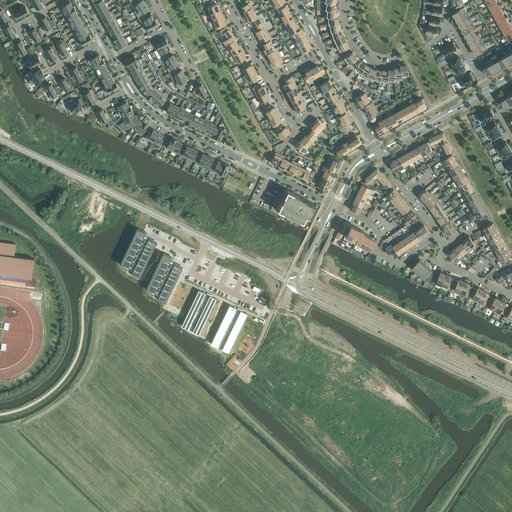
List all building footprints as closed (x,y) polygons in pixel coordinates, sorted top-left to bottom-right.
[(32,0),(35,5),(34,6),(36,9),(42,6),(39,0),(32,0)] [(135,0),(130,3),(135,11),(145,5),(142,0),(138,2),(136,0),(135,0)] [(239,7),(242,12),(252,6),(250,2),(248,3),(246,0),(241,3),(243,6),(239,7)] [(275,7),(277,10),(287,4),(283,6),(281,3),(285,1),(283,0),(276,0),(272,3),(274,2),(276,6),(275,7)] [(206,7),(209,13),(220,9),(218,4),(217,5),(216,3),(214,4),(212,1),(207,3),(208,6),(206,7)] [(325,9),(337,11),(337,10),(335,10),(337,5),(322,1),(322,2),(327,3),(325,9)] [(60,8),(63,13),(64,12),(74,6),(73,6),(73,7),(70,2),(60,8)] [(489,7),(492,11),(500,7),(497,2),(489,7)] [(105,3),(96,8),(99,12),(107,7),(105,3)] [(277,10),(280,16),(289,11),(288,10),(289,9),(287,4),(277,10)] [(135,11),(139,18),(145,15),(143,12),(148,10),(145,5),(135,11)] [(25,6),(21,7),(22,9),(13,14),(16,19),(28,12),(25,6)] [(64,12),(67,16),(76,11),(74,6),(64,12)] [(242,12),(244,17),(254,11),(252,7),(252,6),(242,12)] [(431,12),(431,16),(430,16),(438,17),(439,13),(441,13),(442,10),(442,7),(440,7),(432,6),(430,9),(431,12)] [(107,7),(99,12),(101,16),(112,11),(112,10),(110,12),(107,7)] [(455,19),(456,19),(465,14),(467,13),(464,7),(452,14),(454,17),(455,16),(456,18),(455,19)] [(492,11),(494,16),(502,12),(500,7),(492,11)] [(209,13),(212,20),(223,15),(221,11),(219,11),(219,10),(220,9),(209,13)] [(76,11),(67,16),(69,21),(70,21),(78,16),(75,12),(76,11)] [(112,11),(101,16),(104,21),(114,15),(112,11)] [(246,16),(248,20),(258,15),(257,15),(254,11),(244,17),(245,17),(246,16)] [(280,16),(283,22),(292,17),(289,11),(280,16)] [(494,16),(497,21),(505,16),(502,12),(494,16)] [(458,22),(459,24),(468,19),(465,14),(456,19),(457,22),(458,22)] [(114,15),(104,21),(106,25),(117,20),(114,15)] [(139,18),(143,26),(155,20),(155,19),(154,20),(151,15),(146,18),(145,15),(139,18)] [(223,15),(212,20),(216,29),(225,25),(223,20),(224,20),(223,15)] [(255,25),(256,28),(263,24),(258,15),(248,20),(248,21),(251,25),(252,24),(253,26),(255,25)] [(429,21),(428,25),(435,27),(437,23),(439,23),(440,21),(440,18),(438,17),(430,16),(431,16),(430,15),(428,18),(429,21)] [(45,16),(39,20),(41,23),(42,23),(44,25),(42,26),(45,32),(52,28),(51,27),(54,26),(51,21),(49,22),(45,16)] [(68,22),(70,27),(81,21),(78,16),(70,21),(69,21),(68,22)] [(497,21),(500,26),(508,21),(505,16),(497,21)] [(286,28),(287,28),(296,23),(292,17),(283,22),(285,22),(288,27),(286,28)] [(461,27),(462,29),(471,24),(473,23),(470,18),(468,19),(459,24),(458,24),(460,27),(461,27)] [(117,20),(106,25),(109,30),(119,24),(117,20)] [(155,28),(158,26),(155,20),(143,26),(144,26),(146,31),(149,29),(154,27),(155,28)] [(81,21),(70,27),(73,32),(75,31),(75,30),(83,26),(81,21)] [(500,26),(502,30),(510,26),(508,21),(500,26)] [(8,23),(2,26),(5,32),(7,32),(8,34),(7,35),(8,38),(15,35),(8,23)] [(287,28),(290,34),(301,28),(300,29),(298,24),(296,25),(296,23),(287,28)] [(329,24),(330,31),(341,28),(340,28),(339,23),(326,25),(329,24)] [(464,35),(474,30),(474,29),(476,28),(473,23),(471,24),(462,29),(461,29),(463,33),(464,32),(465,34),(464,35)] [(119,24),(109,30),(111,34),(122,29),(122,28),(119,30),(117,25),(119,24)] [(256,34),(258,38),(268,33),(263,24),(256,28),(258,30),(256,31),(257,33),(256,34)] [(428,25),(426,27),(426,30),(425,34),(432,37),(434,33),(435,33),(437,31),(437,28),(435,27),(428,25)] [(86,31),(83,26),(75,30),(75,31),(77,35),(86,31)] [(217,32),(223,41),(233,34),(230,30),(229,31),(226,26),(217,32)] [(503,36),(511,31),(511,28),(510,26),(502,30),(505,35),(503,36)] [(292,33),(295,37),(303,33),(301,28),(290,34),(292,33)] [(331,31),(333,38),(343,34),(342,34),(341,28),(330,31),(330,32),(331,31)] [(35,29),(28,32),(30,35),(31,35),(36,43),(41,40),(41,39),(43,38),(40,33),(38,34),(35,29)] [(124,33),(122,29),(111,34),(112,36),(112,37),(113,39),(124,33)] [(467,40),(477,35),(474,30),(464,35),(466,38),(467,38),(468,39),(467,40)] [(86,31),(77,35),(80,40),(89,35),(88,35),(86,31)] [(511,31),(503,36),(505,41),(511,37),(511,31)] [(124,33),(113,39),(114,41),(115,41),(116,43),(127,37),(126,37),(124,38),(122,34),(124,33)] [(261,44),(271,39),(268,33),(258,38),(260,43),(261,42),(262,43),(261,44)] [(295,37),(297,42),(306,37),(303,33),(295,37)] [(223,41),(226,45),(234,39),(232,35),(233,34),(223,41)] [(336,44),(336,45),(345,40),(343,34),(333,38),(334,38),(336,44)] [(81,46),(88,42),(89,43),(93,41),(89,35),(80,40),(78,41),(81,46)] [(470,45),(470,46),(480,41),(477,35),(467,40),(469,43),(470,43),(471,45),(470,45)] [(127,37),(116,43),(119,49),(127,44),(127,43),(129,42),(127,37)] [(154,45),(156,50),(167,44),(168,44),(164,37),(161,39),(161,41),(154,45)] [(298,47),(308,42),(306,37),(297,42),(300,46),(298,47)] [(61,39),(56,42),(61,51),(59,52),(61,55),(68,51),(64,46),(67,44),(64,39),(62,40),(61,39)] [(228,49),(229,49),(237,44),(234,39),(226,45),(229,49),(228,49)] [(261,44),(264,49),(272,44),(270,40),(271,39),(261,44)] [(345,40),(336,45),(340,51),(348,45),(345,40)] [(21,41),(14,45),(16,48),(17,47),(19,50),(17,51),(21,57),(27,53),(21,41)] [(473,50),(473,51),(482,45),(480,41),(470,46),(472,48),(474,50),(473,50)] [(308,42),(298,47),(302,55),(309,51),(308,48),(311,46),(308,42)] [(443,49),(443,53),(446,55),(457,50),(456,46),(453,43),(450,45),(449,44),(445,47),(446,47),(443,49)] [(156,50),(161,58),(167,54),(165,51),(170,49),(167,44),(156,50)] [(229,49),(232,55),(242,49),(239,44),(238,45),(237,44),(229,49)] [(265,54),(276,48),(276,47),(275,48),(272,44),(264,49),(266,53),(265,54)] [(482,45),(473,51),(475,54),(475,53),(477,56),(488,49),(484,44),(482,45)] [(50,46),(45,49),(49,57),(48,58),(50,61),(56,57),(53,52),(56,50),(53,45),(50,47),(50,46)] [(265,54),(268,58),(279,52),(276,48),(265,54)] [(232,55),(238,64),(245,59),(243,57),(245,55),(244,53),(245,53),(242,49),(232,55)] [(268,58),(270,63),(281,57),(279,52),(268,58)] [(344,58),(348,64),(356,57),(356,56),(352,52),(344,58)] [(101,59),(99,54),(90,59),(93,64),(102,59),(101,59)] [(167,54),(161,58),(165,65),(175,59),(173,54),(168,57),(167,54)] [(511,62),(507,54),(503,57),(507,65),(511,63),(511,62)] [(31,58),(25,62),(29,68),(41,61),(37,55),(34,57),(34,58),(32,60),(31,58)] [(124,59),(127,66),(138,60),(138,59),(137,60),(134,56),(128,59),(128,57),(124,59)] [(451,68),(463,62),(461,58),(460,58),(459,56),(455,59),(454,58),(450,60),(453,67),(451,68)] [(281,57),(270,63),(273,67),(276,66),(277,68),(283,65),(281,63),(283,62),(280,57),(281,57)] [(349,64),(354,69),(360,61),(360,60),(360,61),(356,57),(348,64),(349,64)] [(497,57),(492,60),(498,70),(502,68),(503,68),(497,57)] [(497,57),(503,68),(502,68),(507,65),(503,57),(498,59),(497,57)] [(93,64),(96,68),(94,69),(105,63),(102,59),(93,64)] [(175,59),(165,65),(169,73),(175,70),(173,67),(178,64),(175,59)] [(128,65),(131,70),(141,64),(138,60),(127,66),(128,66),(128,65)] [(493,62),(488,65),(493,73),(498,70),(492,60),(493,62)] [(358,75),(365,64),(360,61),(354,69),(359,73),(358,75)] [(241,69),(245,75),(255,70),(252,65),(251,66),(250,64),(248,65),(246,62),(241,65),(243,68),(241,69)] [(463,62),(451,68),(455,74),(457,73),(458,74),(462,72),(461,71),(465,68),(464,66),(465,66),(463,62)] [(107,69),(104,64),(105,64),(105,63),(94,69),(97,74),(107,69)] [(131,70),(134,75),(144,69),(141,64),(131,70)] [(358,75),(365,79),(370,67),(365,64),(358,75)] [(317,65),(311,68),(311,67),(311,68),(316,77),(322,74),(321,72),(324,71),(322,66),(319,67),(317,65)] [(406,65),(400,66),(402,80),(402,76),(409,75),(406,65)] [(493,73),(488,65),(483,67),(486,72),(485,72),(487,76),(493,73)] [(76,67),(70,71),(71,74),(73,73),(77,81),(83,79),(82,78),(85,76),(82,71),(79,72),(76,67)] [(365,79),(372,82),(376,69),(375,70),(370,67),(365,79)] [(38,70),(37,68),(25,74),(30,82),(34,79),(37,84),(42,81),(41,80),(45,78),(43,75),(44,74),(41,69),(38,70)] [(316,77),(311,68),(306,70),(307,71),(305,72),(306,74),(303,76),(307,83),(316,77)] [(109,73),(107,69),(97,74),(98,73),(101,78),(109,73)] [(134,75),(136,79),(146,74),(144,69),(134,75)] [(379,82),(382,70),(381,71),(376,69),(372,82),(373,79),(379,81),(379,82)] [(379,82),(387,84),(388,70),(388,69),(388,71),(382,70),(379,82)] [(175,70),(169,73),(173,80),(184,75),(181,70),(177,72),(175,70)] [(255,70),(245,75),(245,76),(246,75),(251,84),(256,81),(255,78),(257,77),(256,75),(257,74),(255,70)] [(112,78),(109,73),(101,78),(104,83),(112,78)] [(136,79),(139,84),(149,79),(146,74),(136,79)] [(460,80),(460,84),(463,86),(465,85),(466,86),(470,86),(472,83),(471,81),(473,80),(473,77),(470,74),(460,80)] [(184,75),(173,80),(178,88),(184,85),(182,82),(187,80),(184,75)] [(284,87),(286,91),(296,86),(291,77),(284,81),(286,83),(284,85),(285,87),(284,87)] [(65,78),(58,82),(60,85),(61,84),(66,93),(71,90),(71,89),(73,87),(70,82),(68,84),(65,78)] [(115,82),(114,83),(112,78),(104,83),(106,87),(104,88),(115,82)] [(139,84),(142,90),(151,83),(149,79),(139,84)] [(319,85),(322,91),(331,86),(330,85),(332,84),(329,80),(319,85)] [(115,91),(119,89),(115,82),(104,88),(107,93),(114,89),(115,91)] [(151,83),(142,90),(147,95),(146,96),(155,87),(155,86),(153,88),(150,84),(151,83)] [(51,84),(45,87),(46,91),(48,90),(49,93),(48,93),(51,100),(58,96),(57,95),(60,93),(57,88),(54,89),(51,84)] [(198,90),(203,98),(208,96),(202,84),(195,88),(197,91),(198,90)] [(251,88),(256,97),(266,91),(264,87),(263,87),(262,85),(260,87),(258,84),(251,88)] [(289,97),(289,98),(299,92),(298,93),(295,87),(296,86),(286,91),(288,96),(289,95),(290,97),(289,97)] [(326,97),(326,98),(336,92),(333,88),(332,88),(331,86),(322,91),(323,92),(324,91),(327,96),(326,97)] [(146,96),(150,99),(159,90),(155,87),(146,96)] [(86,101),(88,104),(95,101),(92,95),(94,94),(91,89),(89,90),(88,89),(83,92),(88,100),(86,101)] [(151,99),(155,102),(163,94),(159,90),(150,99),(151,100),(151,99)] [(266,91),(256,97),(260,103),(261,102),(263,105),(268,102),(267,99),(269,98),(265,92),(266,91)] [(289,98),(292,102),(302,96),(299,92),(289,98)] [(326,98),(329,104),(340,97),(339,98),(337,94),(336,94),(335,93),(336,92),(326,98)] [(356,97),(359,102),(367,97),(364,92),(356,97)] [(155,102),(159,106),(167,98),(163,94),(155,102)] [(293,107),(304,101),(303,102),(300,97),(302,97),(302,96),(292,102),(294,106),(293,107)] [(331,108),(332,108),(343,102),(340,97),(329,104),(331,103),(333,107),(331,108)] [(359,102),(361,107),(372,101),(372,100),(370,102),(367,97),(359,102)] [(511,105),(506,97),(500,100),(503,104),(504,104),(506,108),(511,105)] [(81,98),(68,105),(72,112),(76,110),(77,110),(79,109),(81,108),(81,107),(82,106),(81,105),(84,103),(81,98)] [(421,98),(416,101),(421,110),(426,107),(424,103),(425,102),(423,98),(422,99),(421,98)] [(304,101),(293,107),(296,112),(307,106),(304,101)] [(364,106),(366,110),(375,106),(372,101),(361,107),(362,107),(364,106)] [(416,101),(411,104),(416,112),(421,110),(416,101)] [(118,106),(120,111),(130,106),(129,106),(126,102),(118,106)] [(332,108),(334,112),(345,106),(343,102),(332,108)] [(171,114),(175,105),(170,103),(166,111),(171,114)] [(411,104),(407,106),(411,115),(416,112),(411,104)] [(171,114),(176,116),(181,106),(180,108),(175,105),(171,114)] [(265,112),(268,118),(278,112),(276,108),(275,109),(274,107),(272,108),(270,105),(265,108),(266,111),(265,112)] [(130,106),(120,111),(123,116),(132,111),(130,106)] [(176,116),(181,119),(186,108),(181,106),(176,116)] [(336,112),(338,116),(348,111),(347,111),(344,107),(345,106),(334,112),(334,113),(336,112)] [(375,106),(366,110),(369,115),(377,111),(375,106)] [(407,106),(402,109),(407,118),(411,115),(407,106)] [(185,122),(190,113),(185,110),(186,108),(181,119),(185,121),(185,122)] [(102,109),(96,113),(98,116),(99,115),(101,118),(99,119),(102,124),(109,121),(108,120),(111,118),(108,113),(105,114),(102,109)] [(402,109),(397,112),(402,120),(407,118),(402,109)] [(479,115),(480,119),(483,121),(493,116),(492,112),(490,109),(487,111),(487,109),(483,110),(480,113),(481,114),(479,115)] [(132,111),(123,116),(127,122),(134,116),(131,111),(132,111)] [(339,121),(350,115),(348,111),(338,116),(340,120),(339,121)] [(278,112),(268,118),(273,127),(280,123),(278,120),(281,119),(279,117),(281,117),(278,112)] [(397,112),(393,114),(397,123),(402,120),(397,112)] [(190,124),(195,115),(190,113),(185,122),(190,124)] [(393,114),(388,117),(392,125),(397,123),(393,114)] [(191,124),(195,126),(199,117),(195,115),(190,124),(191,124)] [(350,115),(339,121),(343,129),(350,125),(348,122),(352,120),(349,116),(350,115)] [(127,122),(133,127),(138,119),(134,116),(127,122)] [(195,126),(200,128),(205,118),(204,120),(199,117),(195,126)] [(388,117),(383,119),(388,128),(392,125),(388,117)] [(200,128),(205,131),(210,120),(205,118),(200,128)] [(317,118),(314,122),(322,130),(325,126),(324,125),(326,122),(322,118),(320,120),(317,118)] [(136,132),(143,121),(143,122),(138,119),(133,127),(137,130),(136,132)] [(383,119),(378,122),(384,133),(385,132),(383,130),(388,128),(383,119)] [(205,131),(210,133),(214,124),(209,122),(210,120),(205,131)] [(143,121),(136,132),(141,135),(148,125),(143,121)] [(312,128),(310,130),(317,137),(317,136),(316,136),(322,130),(314,122),(310,126),(312,128)] [(384,133),(378,122),(379,124),(374,127),(375,128),(374,128),(376,132),(377,132),(379,135),(384,133)] [(485,128),(488,134),(500,128),(498,124),(497,125),(495,123),(491,125),(490,124),(486,126),(487,127),(485,128)] [(214,136),(219,127),(214,124),(210,133),(214,135),(214,136)] [(275,130),(280,139),(290,132),(287,128),(286,129),(285,127),(283,128),(281,125),(275,130)] [(219,127),(214,136),(221,139),(223,136),(221,135),(223,132),(224,133),(224,132),(225,132),(226,129),(224,128),(224,129),(219,127)] [(500,128),(488,134),(491,140),(493,139),(494,140),(498,138),(498,137),(502,134),(501,132),(502,132),(500,128)] [(144,138),(152,143),(158,132),(153,129),(151,134),(148,132),(144,138)] [(310,130),(307,134),(313,140),(317,137),(310,130)] [(158,132),(152,143),(159,147),(162,144),(163,142),(160,140),(163,135),(158,132)] [(440,140),(442,144),(447,141),(443,132),(438,134),(440,140)] [(355,133),(351,136),(357,145),(361,142),(358,138),(359,137),(358,135),(357,135),(355,133)] [(307,134),(303,138),(310,144),(313,140),(307,134)] [(431,144),(440,140),(438,134),(428,139),(431,144)] [(351,136),(347,139),(352,148),(357,145),(351,136)] [(166,148),(171,151),(177,140),(172,137),(166,148)] [(303,138),(300,142),(307,149),(306,148),(310,144),(303,138)] [(347,141),(343,143),(348,151),(352,148),(347,139),(346,139),(347,141)] [(177,153),(179,154),(182,149),(179,148),(181,143),(177,141),(177,140),(171,151),(176,153),(177,153)] [(447,141),(442,144),(447,153),(452,151),(447,141)] [(307,149),(300,142),(296,145),(304,153),(307,149)] [(427,142),(422,144),(428,155),(433,152),(427,142)] [(495,148),(499,154),(510,147),(508,143),(507,144),(506,142),(502,144),(501,143),(497,145),(497,147),(495,148)] [(343,143),(339,146),(344,154),(348,151),(343,143)] [(422,144),(418,147),(422,155),(427,153),(428,155),(422,144)] [(182,156),(187,159),(192,148),(187,146),(184,151),(182,149),(179,154),(182,156)] [(344,154),(339,146),(335,149),(339,157),(344,154)] [(418,147),(413,150),(418,158),(422,155),(418,147)] [(511,150),(510,147),(499,154),(502,160),(504,159),(505,160),(509,157),(508,156),(511,154),(511,152),(511,151),(511,150)] [(192,160),(195,162),(197,157),(195,155),(197,151),(192,148),(187,159),(192,161),(192,160)] [(413,150),(408,152),(413,161),(418,158),(413,150)] [(408,152),(403,155),(408,163),(413,161),(408,152)] [(197,163),(197,164),(202,167),(207,156),(202,153),(200,158),(197,157),(195,162),(197,163)] [(278,166),(279,166),(283,156),(276,153),(271,162),(276,165),(277,162),(280,163),(278,166)] [(213,164),(210,163),(212,158),(211,157),(212,156),(208,154),(207,156),(202,167),(210,170),(213,164)] [(441,161),(444,166),(455,159),(452,154),(441,161)] [(403,155),(399,158),(403,166),(408,163),(403,155)] [(279,166),(283,168),(287,160),(283,158),(284,156),(283,156),(279,166)] [(330,157),(327,162),(337,166),(339,162),(330,157)] [(399,158),(394,160),(400,171),(399,168),(403,166),(399,158)] [(444,166),(447,171),(458,164),(455,159),(444,166)] [(283,168),(288,170),(292,161),(292,162),(287,160),(283,168)] [(400,171),(394,160),(389,163),(395,173),(400,171)] [(210,170),(218,174),(223,162),(223,163),(218,161),(215,166),(213,164),(210,170)] [(288,170),(292,173),(297,163),(292,161),(288,170)] [(228,169),(230,166),(223,162),(218,174),(224,177),(225,178),(227,173),(226,173),(227,173),(225,172),(227,169),(228,169)] [(327,162),(325,166),(335,171),(337,166),(327,162)] [(292,173),(297,175),(301,167),(297,165),(297,163),(292,173)] [(449,170),(452,175),(461,169),(458,164),(447,171),(447,172),(449,170)] [(326,167),(324,172),(332,176),(335,171),(325,166),(326,167)] [(297,175),(302,177),(306,169),(301,167),(297,175)] [(373,172),(376,176),(380,180),(384,176),(377,168),(373,172)] [(306,169),(302,177),(306,179),(310,171),(306,169)] [(453,181),(453,182),(465,174),(461,169),(452,175),(455,180),(453,181)] [(324,172),(322,176),(330,180),(332,176),(324,172)] [(369,183),(376,176),(373,172),(365,179),(366,180),(363,183),(363,184),(364,183),(366,185),(369,183)] [(453,182),(457,187),(468,180),(465,174),(453,182)] [(322,176),(320,181),(328,185),(330,180),(322,176)] [(384,176),(380,180),(387,187),(389,190),(391,187),(391,188),(392,187),(389,185),(391,183),(384,176)] [(457,187),(460,192),(471,185),(468,180),(457,187)] [(328,185),(320,181),(317,185),(318,186),(317,187),(320,188),(321,187),(326,189),(328,185)] [(362,184),(359,189),(368,193),(371,188),(362,184)] [(460,192),(463,197),(465,196),(475,190),(471,185),(460,192)] [(359,189),(357,194),(366,198),(368,193),(359,189)] [(386,195),(390,199),(397,193),(393,189),(386,195)] [(418,195),(422,199),(431,191),(429,193),(425,189),(418,195)] [(277,211),(282,213),(284,211),(303,221),(305,216),(309,218),(315,205),(307,200),(307,199),(287,190),(277,211)] [(466,202),(478,196),(475,190),(465,196),(463,197),(465,196),(468,201),(466,202)] [(422,199),(426,203),(435,195),(431,191),(422,199)] [(390,199),(393,203),(401,197),(397,193),(390,199)] [(357,194),(355,199),(363,203),(366,198),(357,194)] [(426,203),(429,207),(438,199),(435,195),(426,203)] [(466,202),(469,207),(480,201),(478,196),(466,202)] [(393,203),(397,207),(404,201),(401,197),(393,203)] [(355,199),(352,204),(363,209),(361,208),(363,203),(355,199)] [(429,208),(432,212),(442,205),(438,199),(429,207),(429,208)] [(397,207),(401,211),(408,205),(404,201),(397,207)] [(472,212),(472,213),(483,206),(480,201),(469,207),(471,206),(474,211),(472,212)] [(363,209),(352,204),(350,209),(361,214),(363,209)] [(401,211),(404,215),(411,209),(408,205),(401,211)] [(432,212),(435,216),(443,211),(441,207),(442,205),(432,212)] [(483,206),(472,213),(475,218),(486,212),(483,206)] [(411,209),(404,215),(408,220),(410,218),(415,213),(411,209)] [(435,216),(438,221),(446,216),(443,211),(435,216)] [(438,221),(441,225),(451,219),(451,218),(449,220),(446,216),(438,221)] [(441,225),(444,230),(454,223),(451,219),(441,225)] [(341,233),(345,235),(351,225),(346,222),(345,224),(344,226),(343,228),(342,229),(341,231),(341,233)] [(454,223),(444,230),(448,235),(456,229),(458,228),(454,223)] [(484,234),(484,235),(496,228),(493,223),(483,228),(486,233),(484,234)] [(351,225),(345,235),(346,235),(350,237),(349,238),(355,241),(354,244),(365,249),(370,239),(371,239),(372,237),(363,232),(363,231),(359,229),(351,225)] [(418,226),(425,236),(429,233),(424,225),(420,228),(418,226)] [(418,226),(414,229),(420,239),(425,236),(418,226)] [(144,235),(145,232),(137,228),(120,264),(128,268),(129,266),(131,267),(128,272),(131,273),(132,270),(133,270),(131,273),(139,277),(151,253),(156,242),(148,238),(147,240),(145,239),(148,233),(146,232),(144,235)] [(484,235),(487,240),(498,234),(496,228),(484,235)] [(415,231),(410,234),(416,242),(420,239),(414,229),(413,229),(415,231)] [(410,234),(406,237),(411,245),(416,242),(410,234)] [(487,240),(490,245),(501,239),(498,234),(487,240)] [(469,236),(465,240),(473,249),(472,247),(477,242),(475,239),(473,241),(469,236)] [(406,237),(402,240),(407,248),(411,245),(406,237)] [(493,250),(504,244),(501,239),(490,245),(492,244),(495,249),(493,250)] [(374,242),(370,240),(366,249),(370,251),(374,242)] [(402,240),(397,243),(402,251),(407,248),(402,240)] [(465,240),(461,243),(469,252),(473,249),(465,240)] [(0,273),(31,277),(34,259),(14,256),(16,244),(0,241),(0,273)] [(397,243),(393,246),(398,254),(402,251),(397,243)] [(461,243),(457,247),(465,256),(464,254),(467,251),(469,253),(469,252),(461,243)] [(493,250),(496,256),(507,249),(504,244),(493,250)] [(398,254),(393,246),(386,250),(388,254),(390,252),(393,257),(398,254)] [(457,247),(453,250),(461,260),(465,256),(457,247)] [(507,249),(496,256),(498,255),(501,260),(510,255),(507,249)] [(461,260),(453,250),(449,254),(453,259),(451,260),(453,263),(454,263),(455,261),(457,263),(461,260)] [(170,260),(171,257),(163,253),(146,289),(154,293),(155,291),(156,292),(154,297),(157,298),(158,295),(159,295),(157,298),(165,302),(177,278),(182,267),(174,263),(173,265),(171,265),(174,259),(172,257),(170,260)] [(412,267),(416,272),(424,263),(420,259),(412,267)] [(416,272),(421,276),(429,267),(424,263),(416,272)] [(429,267),(421,276),(425,280),(433,271),(429,267)] [(506,270),(501,272),(507,283),(511,280),(506,270)] [(433,283),(441,287),(446,274),(441,272),(440,274),(437,273),(436,274),(434,282),(433,283)] [(507,283),(501,272),(496,275),(497,277),(496,278),(497,282),(499,281),(502,286),(507,283)] [(446,274),(441,287),(442,287),(442,285),(448,287),(447,289),(450,290),(454,279),(451,278),(452,276),(446,274)] [(451,291),(459,294),(465,281),(459,279),(458,281),(455,280),(451,291)] [(465,281),(459,294),(465,296),(466,294),(469,295),(472,287),(470,286),(470,284),(465,281)] [(469,298),(477,303),(484,291),(478,288),(477,289),(475,288),(469,298)] [(198,290),(181,326),(188,329),(189,329),(192,331),(196,333),(199,334),(216,298),(213,297),(209,295),(206,294),(205,293),(199,290),(198,290)] [(484,291),(477,303),(485,307),(491,297),(488,295),(489,294),(484,291)] [(489,309),(494,312),(501,300),(496,297),(495,299),(492,297),(487,305),(490,307),(489,309)] [(501,300),(494,312),(500,315),(501,313),(504,314),(508,306),(505,305),(506,303),(501,300)] [(230,305),(212,344),(229,352),(247,313),(238,309),(230,305)] [(503,317),(511,322),(511,320),(511,307),(511,308),(509,307),(503,317)]
